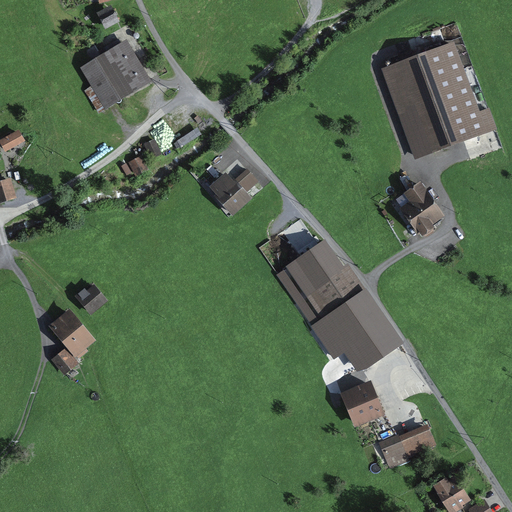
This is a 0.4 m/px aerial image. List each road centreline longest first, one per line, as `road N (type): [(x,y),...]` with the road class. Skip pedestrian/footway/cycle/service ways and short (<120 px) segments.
road 1 (residential): [(511,510),(376,296),(194,90)]
road 2 (track): [(0,227),(46,345),(27,413),(0,458)]
road 3 (residential): [(0,217),(111,157),(194,90)]
